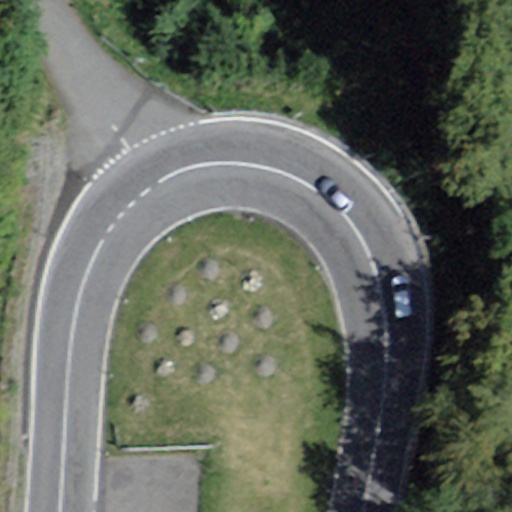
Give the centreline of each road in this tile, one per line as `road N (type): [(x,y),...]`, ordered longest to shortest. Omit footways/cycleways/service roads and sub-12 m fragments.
road 1 (secondary): [(152,182),(207,160),(264,166),(311,183),(340,205),(377,273),(389,338),(364,511)]
road 2 (secondary): [(60,511),(78,300),(106,231),(152,182)]
road 3 (unclassified): [(152,182),(47,0)]
